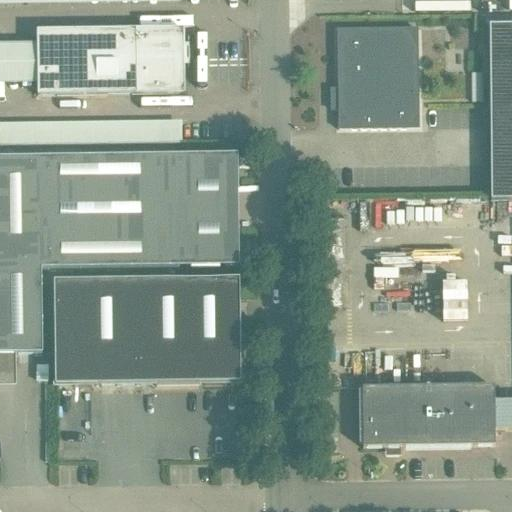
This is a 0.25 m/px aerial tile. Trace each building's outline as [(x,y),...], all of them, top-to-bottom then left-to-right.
[(511,27),(488,27),(490,202),(511,202),(511,27)] [(338,91),(330,91),(330,112),(338,112),(338,132),(418,131),(417,31),(337,32),(338,91)] [(176,32),(37,34),(38,98),(177,96),(177,64),(186,64),(186,47),(176,48),(176,32)] [(176,159),(0,161),(0,357),(42,357),(40,272),(178,270),(176,159)] [(238,282),(135,283),(136,387),(199,386),(199,385),(203,384),(204,387),(221,386),(221,384),(238,384),(238,367),(240,367),(240,349),(238,349),(238,344),(239,344),(238,282)] [(135,283),(53,284),(54,389),(56,389),(56,387),(73,386),(73,388),(91,388),(90,386),(95,386),(95,388),(136,387),(135,283)] [(493,388),(361,390),(362,450),(494,448),(494,433),(511,433),(511,403),(494,404),(493,388)]
